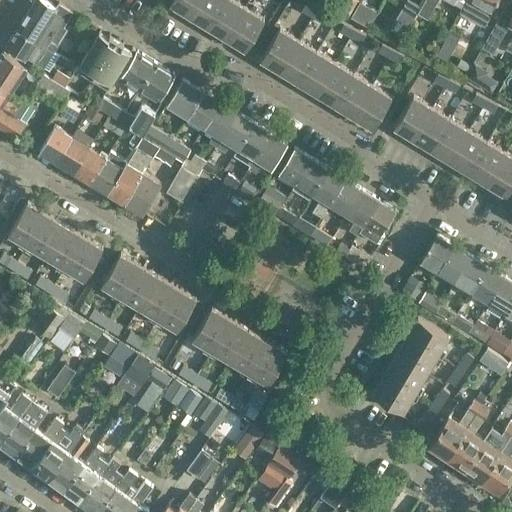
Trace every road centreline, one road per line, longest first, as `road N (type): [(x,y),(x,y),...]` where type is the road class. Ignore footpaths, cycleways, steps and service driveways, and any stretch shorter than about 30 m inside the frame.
road 1 (residential): [(478,511),(334,412),(332,372),(434,201)]
road 2 (residential): [(434,201),(370,162),(351,136),(238,70),(209,75),(85,0)]
road 3 (residential): [(229,189),(182,266),(0,152)]
